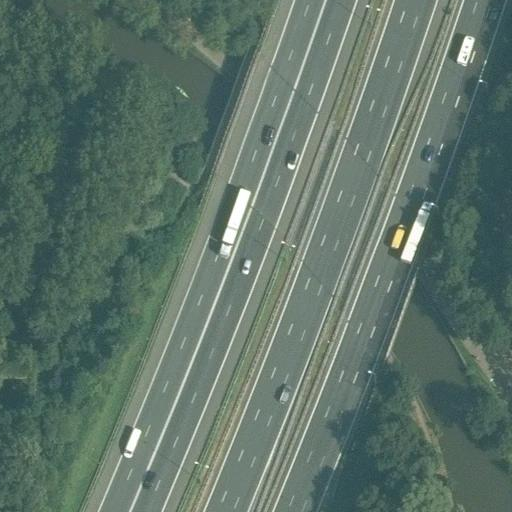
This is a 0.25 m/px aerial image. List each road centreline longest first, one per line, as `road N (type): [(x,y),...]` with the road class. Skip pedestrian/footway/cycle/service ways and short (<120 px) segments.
road 1 (motorway): [(341,0),(147,511)]
road 2 (motorway): [(224,511),(413,0)]
road 3 (motorway): [(293,511),(482,0)]
road 4 (unclassified): [(495,379),(326,156),(156,0)]
